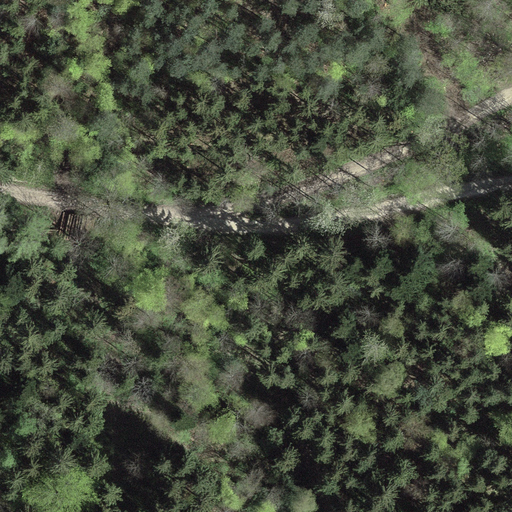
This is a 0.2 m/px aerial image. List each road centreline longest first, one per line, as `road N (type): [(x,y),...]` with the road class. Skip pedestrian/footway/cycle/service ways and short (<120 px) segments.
road 1 (track): [(0,193),(199,224),(283,228),(511,179)]
road 2 (track): [(199,224),(407,150),(511,96)]
